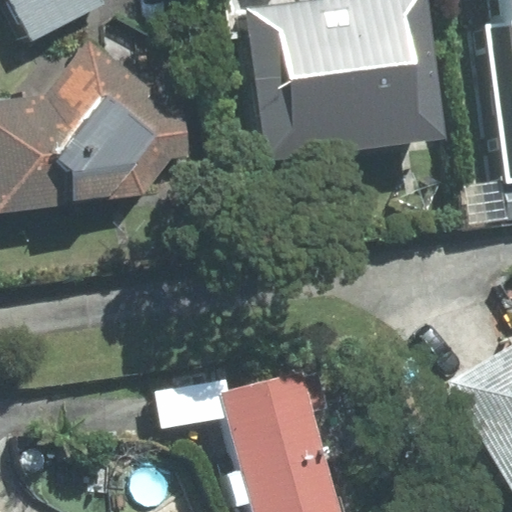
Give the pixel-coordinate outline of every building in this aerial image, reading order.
[(80,0),(0,0),(0,16),(15,45),(85,9),(80,0)] [(347,0),(214,17),(234,167),(415,144),(395,0),(347,0)] [(466,30),(486,185),(511,182),(511,0),(476,0),(481,28),(466,30)] [(0,211),(80,202),(80,201),(90,208),(102,192),(124,208),(157,163),(174,175),(201,137),(74,45),(34,99),(0,103),(0,211)] [(511,333),(416,388),(478,498),(511,478),(511,333)] [(321,511),(288,376),(201,398),(228,511),(321,511)]
